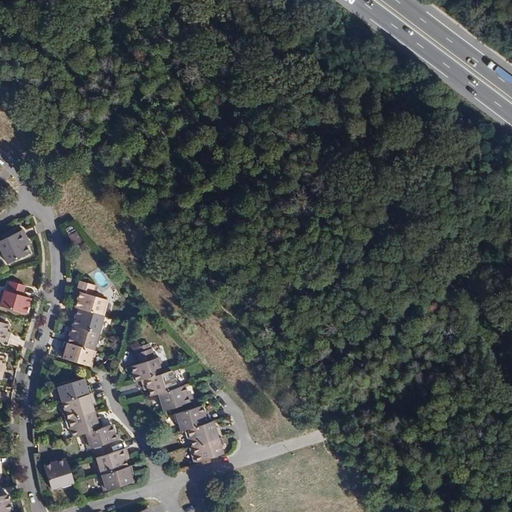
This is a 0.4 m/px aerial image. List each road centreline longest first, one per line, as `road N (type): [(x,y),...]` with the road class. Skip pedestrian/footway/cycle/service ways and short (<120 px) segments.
road 1 (unknown): [(244,0),(511,252)]
road 2 (residential): [(38,511),(23,432),(55,272),(33,192)]
road 3 (motorway): [(354,0),(511,118)]
road 4 (residential): [(162,484),(332,428)]
road 5 (motorway): [(511,84),(399,0)]
road 6 (residential): [(97,372),(107,375),(162,484)]
